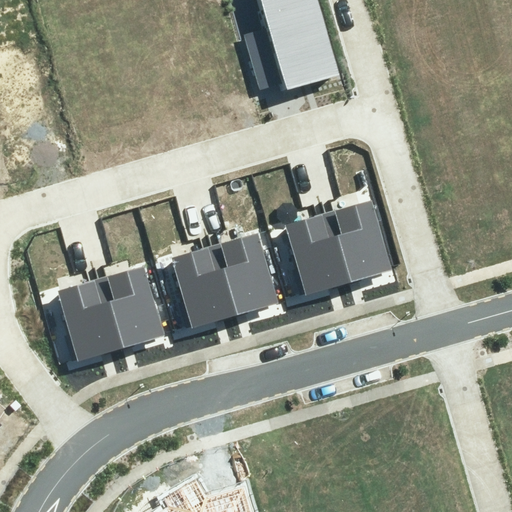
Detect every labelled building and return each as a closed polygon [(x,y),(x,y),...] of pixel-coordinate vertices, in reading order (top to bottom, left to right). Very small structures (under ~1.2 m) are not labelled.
[(251,38),(262,83),(303,73),(305,81),(332,74),(314,0),(262,0),(271,34),(251,38)] [(328,212),(349,282),(394,268),(374,199),(328,212)] [(283,226),(304,295),(349,282),(328,212),(283,226)] [(216,245),(237,315),(282,302),(262,232),(216,245)] [(171,259),(193,328),(237,315),(216,245),(171,259)] [(102,277),(123,347),(168,333),(148,264),(102,277)] [(58,291),(79,360),(123,347),(102,277),(58,291)] [(249,511),(244,490),(203,498),(195,482),(164,499),(170,511),(167,511),(249,511)]
